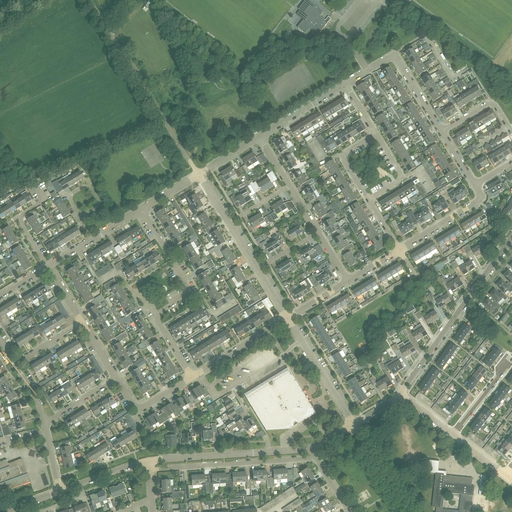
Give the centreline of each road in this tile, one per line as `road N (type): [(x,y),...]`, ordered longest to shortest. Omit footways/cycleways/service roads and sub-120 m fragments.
road 1 (residential): [(400,394),(511,236)]
road 2 (residential): [(150,469),(315,457)]
road 3 (residential): [(150,461),(309,448)]
